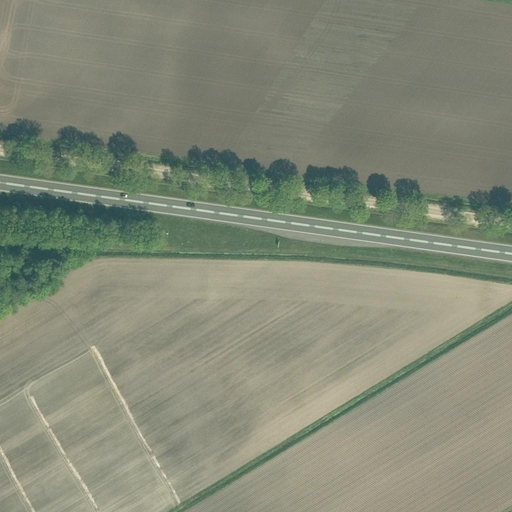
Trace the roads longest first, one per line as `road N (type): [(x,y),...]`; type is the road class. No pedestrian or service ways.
road 1 (unclassified): [(511,222),(0,148)]
road 2 (trunk): [(511,253),(0,182)]
